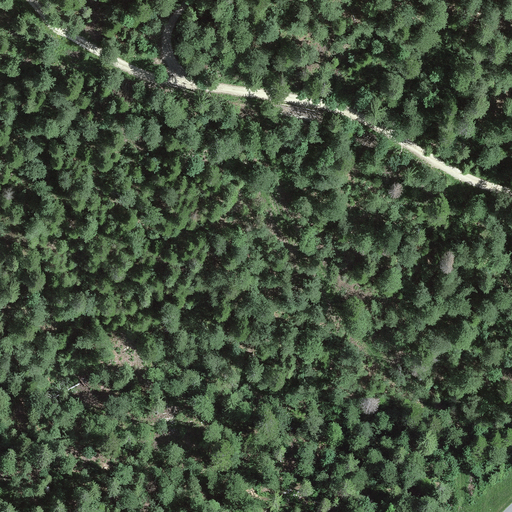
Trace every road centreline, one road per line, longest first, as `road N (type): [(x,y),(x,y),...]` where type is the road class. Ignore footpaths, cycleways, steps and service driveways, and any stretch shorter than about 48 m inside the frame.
road 1 (track): [(180,84),(317,101),(511,194)]
road 2 (track): [(196,0),(170,38),(180,84),(116,64),(57,30),(30,0)]
